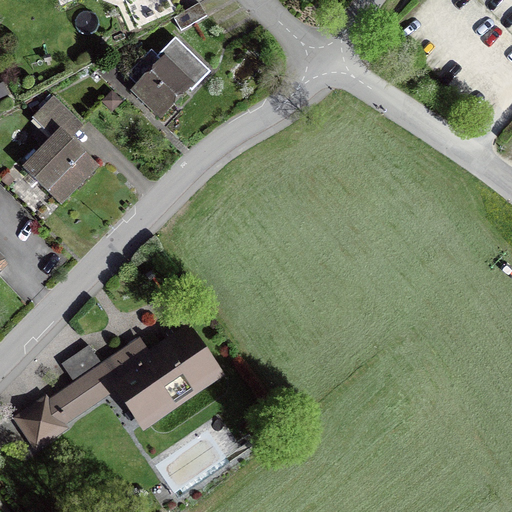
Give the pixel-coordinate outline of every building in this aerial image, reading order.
[(207,16),(200,3),(174,17),(181,31),(207,16)] [(150,71),(130,92),(161,121),(190,90),(192,93),(211,73),(175,38),(158,56),(151,50),(141,61),(150,71)] [(124,101),(112,90),(101,102),(113,113),(124,101)] [(84,127),(53,97),(52,98),(50,95),(40,105),(42,108),(32,119),(52,138),(22,168),(62,206),(100,167),(72,140),(84,127)] [(1,181),(8,188),(15,180),(8,173),(1,181)] [(0,277),(3,275),(0,273),(9,265),(0,255),(0,277)] [(225,377),(189,324),(149,351),(140,338),(102,364),(89,345),(61,365),(73,383),(49,399),(46,395),(12,418),(35,452),(70,429),(67,425),(115,392),(143,433),(225,377)]
